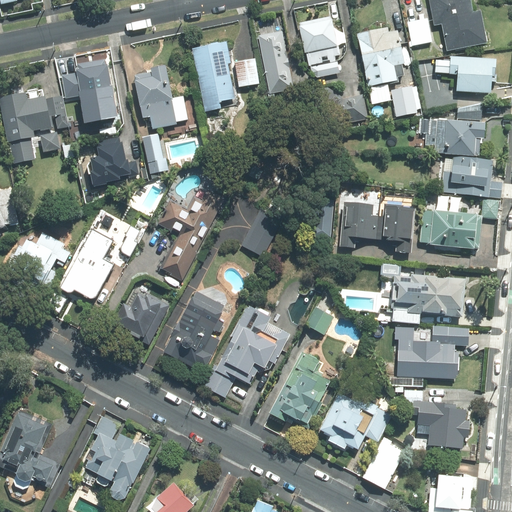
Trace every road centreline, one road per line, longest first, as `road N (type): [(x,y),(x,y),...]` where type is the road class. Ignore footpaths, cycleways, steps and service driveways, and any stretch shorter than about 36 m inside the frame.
road 1 (residential): [(363,511),(0,320)]
road 2 (residential): [(0,44),(222,0)]
